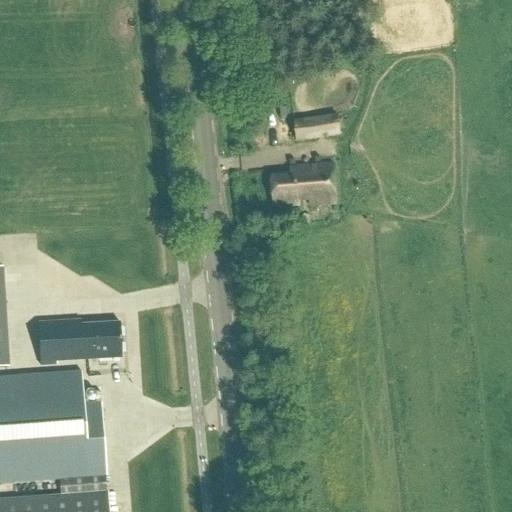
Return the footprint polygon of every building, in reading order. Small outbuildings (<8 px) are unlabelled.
[(293,143),(338,136),(335,114),(290,121),(293,143)] [(335,205),(331,163),(287,167),(288,174),(269,176),(271,208),(290,206),(290,208),(298,207),(297,202),(307,201),(308,207),(335,205)] [(296,226),(308,226),(308,215),(296,215),(296,226)] [(79,327),(79,323),(37,325),(39,369),(57,368),(56,364),(122,360),(120,325),(79,327)] [(0,511),(104,511),(96,398),(0,404),(0,511)]
